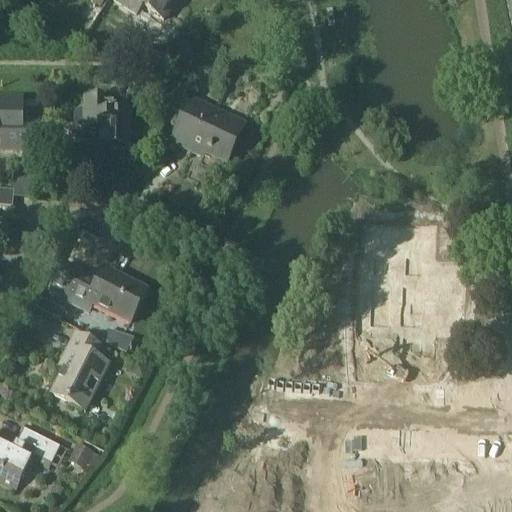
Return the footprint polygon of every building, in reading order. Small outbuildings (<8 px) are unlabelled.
[(162,22),(177,0),(114,0),(137,14),(141,8),(162,22)] [(19,121),(20,101),(1,100),(1,105),(0,104),(0,141),(3,141),(3,153),(41,152),(41,121),(19,121)] [(129,152),(129,114),(112,114),(112,109),(101,109),(101,102),(81,101),(81,136),(98,136),(98,141),(109,141),(108,152),(129,152)] [(212,117),(209,115),(192,107),(175,142),(225,166),(244,126),(215,112),(212,117)] [(130,198),(130,175),(114,175),(114,197),(130,198)] [(364,218),(346,346),(404,353),(408,321),(454,327),(461,265),(417,258),(421,234),(364,218)] [(97,251),(107,240),(87,224),(78,234),(97,251)] [(99,284),(65,267),(50,296),(90,315),(94,308),(130,326),(147,294),(105,273),(99,284)] [(85,415),(108,369),(88,359),(94,348),(76,339),(61,369),(65,371),(51,398),(85,415)] [(441,419),(501,446),(507,431),(448,405),(441,419)] [(38,421),(36,432),(59,437),(61,426),(38,421)] [(60,447),(28,431),(22,443),(4,433),(0,440),(0,485),(15,492),(30,461),(49,470),(60,447)] [(303,432),(299,483),(351,486),(355,435),(303,432)] [(84,471),(92,457),(79,450),(71,464),(84,471)] [(408,474),(408,511),(498,511),(499,476),(408,474)]
